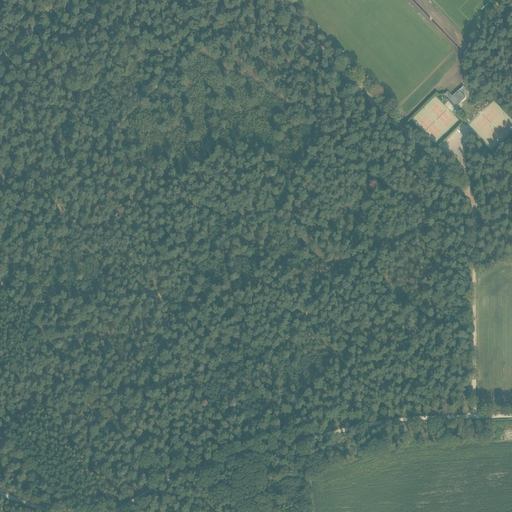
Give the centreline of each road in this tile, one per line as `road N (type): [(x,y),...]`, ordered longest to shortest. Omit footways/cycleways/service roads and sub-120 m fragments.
road 1 (unclassified): [(511,415),(355,426),(182,475),(118,511)]
road 2 (track): [(468,189),(377,269),(321,284),(288,354),(225,366)]
road 3 (track): [(195,263),(231,222),(282,201),(348,69)]
road 4 (track): [(472,193),(472,416)]
road 5 (track): [(102,394),(225,366),(157,300)]
road 6 (track): [(348,69),(472,193)]
